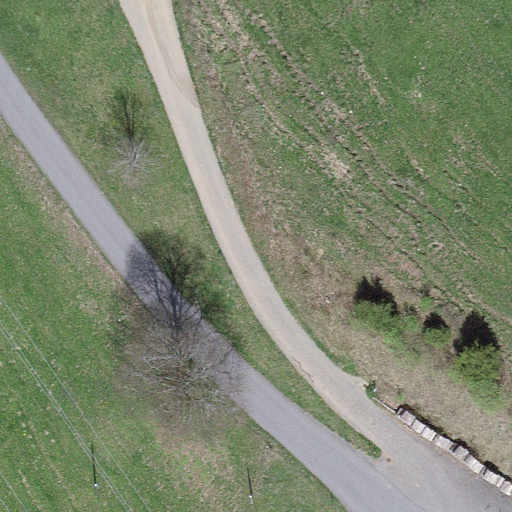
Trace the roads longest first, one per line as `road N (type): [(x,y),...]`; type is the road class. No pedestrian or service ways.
road 1 (track): [(143,0),(181,119),(248,281),(405,447),(426,511)]
road 2 (unclassified): [(392,511),(177,313),(0,85)]
